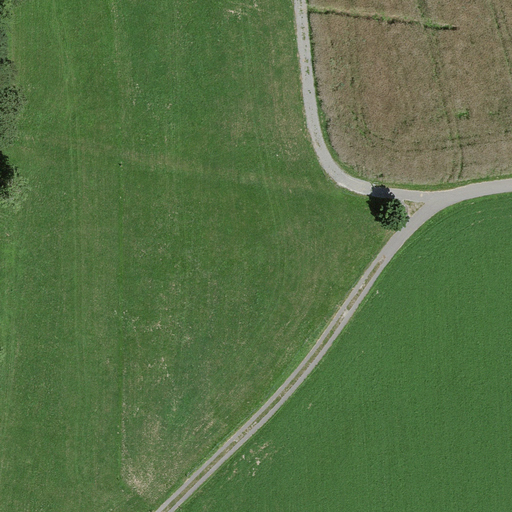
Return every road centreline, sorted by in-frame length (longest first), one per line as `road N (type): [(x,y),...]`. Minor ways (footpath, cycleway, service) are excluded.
road 1 (track): [(376,266),(277,403),(163,511)]
road 2 (track): [(417,217),(402,192),(350,186),(332,166),(310,112),(299,0)]
road 3 (unclassified): [(511,188),(452,198),(417,217),(376,266)]
